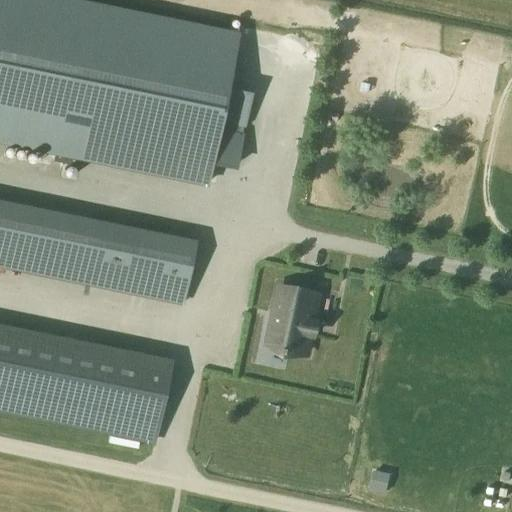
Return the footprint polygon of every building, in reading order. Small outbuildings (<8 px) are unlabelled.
[(226,89),(236,34),(68,0),(0,0),(0,141),(54,153),(53,161),(77,165),(79,158),(118,166),(207,183),(211,161),(234,166),(249,96),(226,89)] [(0,265),(181,303),(194,242),(0,202),(0,265)] [(318,295),(279,287),(274,314),(279,315),(273,347),(284,349),(284,351),(288,352),(288,350),(306,354),(310,333),(314,334),(317,322),(313,321),(318,295)] [(51,324),(72,327),(74,316),(52,313),(51,324)] [(170,362),(0,327),(0,409),(154,441),(170,362)]
